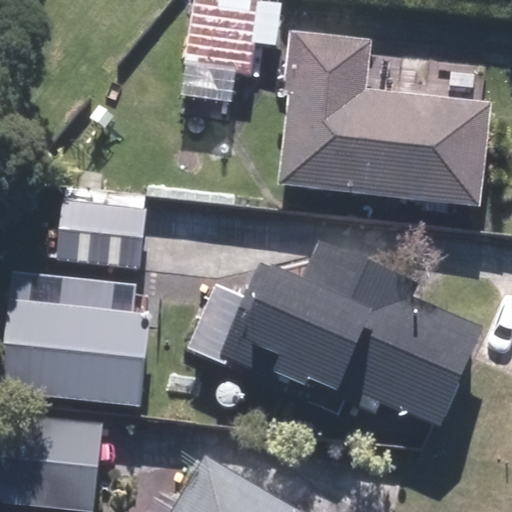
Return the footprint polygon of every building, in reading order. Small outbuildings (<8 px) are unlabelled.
[(278,6),(195,1),(194,16),(191,16),(189,40),(171,39),(169,66),(182,67),(179,104),(234,108),(236,76),(251,77),(253,51),(275,53),(278,6)] [(300,41),(283,193),(480,216),(491,114),(364,99),(370,49),(300,41)] [(67,211),(61,264),(137,272),(143,220),(67,211)] [(263,273),(224,364),(255,377),(261,363),(279,370),(273,384),(306,398),(309,390),(341,404),(345,393),(436,431),(473,343),(408,316),(417,294),(321,253),(305,291),(263,273)] [(11,310),(3,396),(139,410),(148,324),(11,310)] [(10,422),(1,506),(56,511),(91,511),(100,432),(10,422)] [(289,511),(208,464),(179,511),(289,511)]
